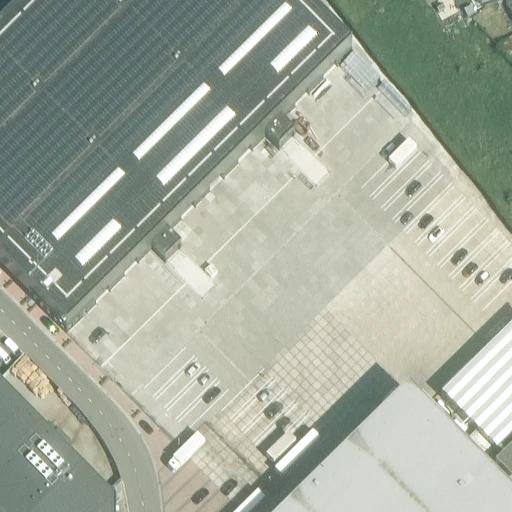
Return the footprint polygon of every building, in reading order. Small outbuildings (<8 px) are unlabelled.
[(299,0),(30,0),(0,30),(0,268),(66,335),(150,251),(164,265),(181,248),(167,234),(264,138),(278,152),(295,136),(281,122),(351,52),(299,0)] [(511,328),(441,399),(497,454),(511,438),(511,328)] [(0,511),(113,511),(113,506),(0,390),(0,511)] [(287,511),(511,511),(511,499),(408,394),(287,511)] [(511,450),(494,468),(511,485),(511,450)]
